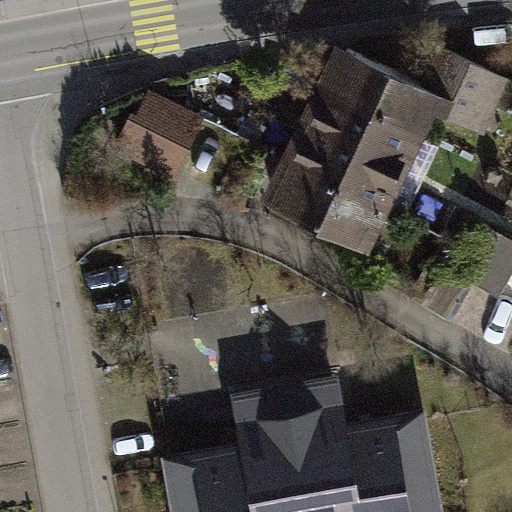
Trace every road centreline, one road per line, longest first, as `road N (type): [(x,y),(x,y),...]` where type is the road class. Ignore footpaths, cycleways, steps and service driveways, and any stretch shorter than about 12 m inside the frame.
road 1 (residential): [(0,116),(70,511)]
road 2 (tertiary): [(0,53),(310,0)]
